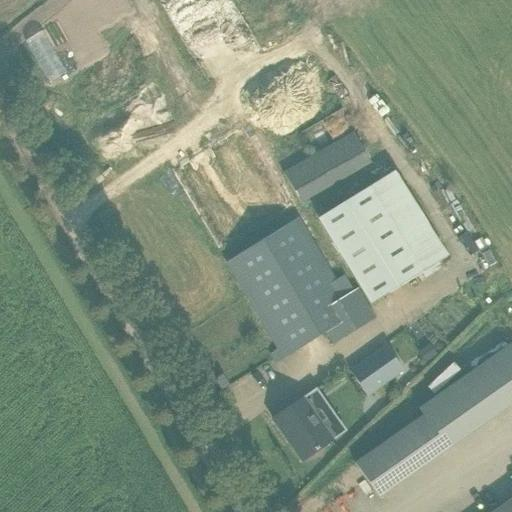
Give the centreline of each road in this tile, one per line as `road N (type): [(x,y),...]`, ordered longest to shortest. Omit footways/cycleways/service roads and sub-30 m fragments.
road 1 (unclassified): [(242,511),(69,225)]
road 2 (track): [(0,108),(69,225)]
